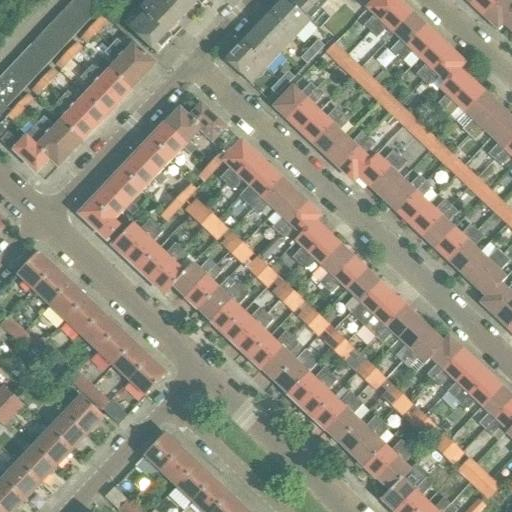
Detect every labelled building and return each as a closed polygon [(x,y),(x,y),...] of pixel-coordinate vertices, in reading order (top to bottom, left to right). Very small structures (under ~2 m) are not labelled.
[(181,18),(161,0),(148,0),(139,10),(144,14),(129,30),(156,56),(172,39),(166,33),(181,18)] [(161,0),(181,18),(195,2),(201,8),(208,0),(161,0)] [(321,11),(330,0),(299,0),(294,5),(288,0),(282,0),(270,13),(296,37),(315,18),(323,26),(329,19),(321,11)] [(364,27),(370,33),(399,3),(395,0),(376,0),(374,2),(367,10),(374,16),(364,27)] [(475,0),(471,5),(483,17),(499,0),(475,0)] [(497,30),(502,24),(511,13),(511,0),(499,0),(483,17),(497,30)] [(387,29),(393,35),(412,16),(399,3),(370,33),(377,39),(387,29)] [(281,53),(296,37),(270,13),(255,29),(281,53)] [(511,13),(502,24),(511,33),(511,13)] [(389,51),(396,58),(425,28),(412,16),(393,35),(399,41),(389,51)] [(100,19),(91,29),(96,34),(106,24),(100,19)] [(409,70),(419,60),(438,40),(425,28),(396,58),(397,58),(399,56),(404,61),(403,62),(402,63),(409,70)] [(100,37),(96,34),(91,29),(81,39),(87,44),(90,41),(94,44),(100,37)] [(266,69),(281,53),(255,29),(241,45),(266,69)] [(416,76),(423,83),(451,53),(438,40),(419,60),(426,66),(416,76)] [(117,41),(111,47),(143,78),(155,65),(133,44),(127,51),(117,41)] [(318,41),(309,50),(315,56),(324,47),(318,41)] [(76,45),(66,55),(72,60),(81,50),(76,45)] [(250,86),(266,69),(241,45),(225,61),(250,86)] [(334,45),(330,49),(343,62),(347,57),(334,45)] [(115,64),(109,70),(131,90),(143,78),(111,47),(104,54),(115,64)] [(326,53),(339,66),(343,62),(330,49),(326,53)] [(315,56),(309,50),(300,59),(307,65),(315,56)] [(439,78),(445,84),(458,71),(464,65),(451,53),(423,83),(429,89),(439,78)] [(72,60),(66,55),(56,65),(62,70),(72,60)] [(343,62),(357,74),(361,70),(347,57),(343,62)] [(339,66),(352,79),(357,74),(343,62),(339,66)] [(92,67),(86,73),(119,104),(131,90),(109,70),(103,77),(92,67)] [(51,70),(42,81),(47,86),(57,76),(51,70)] [(357,74),(370,86),(374,82),(361,70),(357,74)] [(438,106),(443,111),(471,82),(458,71),(445,84),(439,90),(446,97),(438,106)] [(288,72),(279,81),(286,88),(294,78),(288,72)] [(90,90),(85,96),(107,116),(119,104),(86,73),(80,80),(90,90)] [(352,79),(365,91),(370,86),(357,74),(352,79)] [(47,86),(42,81),(32,91),(38,96),(47,86)] [(286,88),(279,81),(270,91),(277,97),(286,88)] [(370,86),(382,99),(386,94),(374,82),(370,86)] [(458,109),(465,115),(484,95),(471,82),(443,111),(442,112),(449,118),(458,109)] [(274,108),(290,123),(319,93),(310,85),(300,95),(293,88),(274,108)] [(365,91),(378,103),(382,99),(370,86),(365,91)] [(68,93),(62,98),(95,129),(107,116),(85,96),(78,103),(68,93)] [(290,123),(302,134),(321,114),(313,107),(322,97),(319,93),(290,123)] [(382,99),(396,111),(400,107),(386,94),(382,99)] [(462,131),(468,136),(496,106),(484,95),(465,115),(471,121),(462,131)] [(27,96),(17,107),(23,112),(32,101),(27,96)] [(66,116),(60,122),(82,142),(95,129),(62,98),(55,106),(66,116)] [(378,103),(392,116),(396,111),(382,99),(378,103)] [(201,105),(189,118),(201,130),(199,132),(211,144),(217,138),(224,145),(218,150),(221,153),(208,167),(214,173),(223,163),(242,143),(201,105)] [(484,133),(491,139),(510,119),(496,106),(468,136),(475,143),(484,133)] [(23,112),(17,107),(8,117),(13,122),(23,112)] [(396,111),(409,123),(413,119),(400,107),(396,111)] [(302,134),(313,145),(342,115),(335,109),(326,119),(321,114),(302,134)] [(179,110),(164,126),(193,153),(196,150),(189,143),(199,132),(201,130),(189,118),(179,110)] [(397,121),(404,128),(409,123),(396,111),(392,116),(397,121)] [(313,145),(325,156),(344,137),(339,131),(348,121),(342,115),(313,145)] [(390,128),(397,121),(392,116),(385,123),(390,128)] [(43,118),(37,125),(70,156),(82,142),(60,122),(54,128),(43,118)] [(409,123),(421,136),(426,131),(413,119),(409,123)] [(488,155),(494,161),(511,142),(511,121),(510,119),(491,139),(497,146),(488,155)] [(404,128),(417,140),(421,136),(409,123),(404,128)] [(48,160),(36,148),(25,138),(19,144),(0,125),(0,140),(13,153),(14,152),(36,173),(48,160)] [(41,142),(36,148),(48,160),(57,169),(70,156),(37,125),(31,132),(41,142)] [(164,126),(150,141),(172,161),(183,149),(190,156),(193,153),(164,126)] [(421,136),(434,148),(438,143),(426,131),(421,136)] [(325,156),(337,168),(366,138),(362,133),(352,144),(344,137),(325,156)] [(417,140),(430,152),(434,148),(421,136),(417,140)] [(353,183),(358,177),(377,157),(376,156),(371,162),(365,156),(374,146),(366,138),(337,168),(353,183)] [(150,141),(135,157),(164,183),(167,180),(160,173),(172,161),(150,141)] [(510,157),(511,159),(511,142),(494,161),(501,168),(510,157)] [(254,155),(242,143),(223,163),(229,170),(219,180),(225,186),(254,155)] [(434,148),(447,160),(451,155),(438,143),(434,148)] [(430,152),(443,164),(447,160),(434,148),(430,152)] [(358,177),(371,189),(400,159),(393,152),(383,163),(377,157),(358,177)] [(242,182),(248,188),(267,168),(254,155),(225,186),(232,192),(242,182)] [(447,160),(460,172),(464,167),(451,155),(447,160)] [(135,157),(121,171),(143,191),(150,198),(164,183),(135,157)] [(371,189),(384,201),(403,181),(396,175),(406,164),(400,159),(371,189)] [(443,164),(456,176),(460,172),(447,160),(443,164)] [(214,173),(208,167),(198,177),(204,183),(214,173)] [(460,172),(473,184),(477,180),(464,167),(460,172)] [(245,205),(251,210),(280,180),(267,168),(248,188),(255,194),(245,205)] [(121,171),(110,183),(131,204),(143,191),(121,171)] [(456,176),(469,189),(473,184),(460,172),(456,176)] [(384,201),(397,213),(425,183),(419,177),(409,187),(403,181),(384,201)] [(268,206),(274,212),(293,192),(280,180),(251,210),(258,217),(268,206)] [(473,184),(486,196),(490,192),(477,180),(473,184)] [(110,183),(92,202),(126,233),(133,225),(140,218),(135,213),(138,210),(131,204),(110,183)] [(397,213),(410,225),(428,205),(422,199),(432,189),(425,183),(397,213)] [(469,189),(481,201),(486,196),(473,184),(469,189)] [(190,186),(179,198),(185,203),(196,192),(190,186)] [(271,229),(278,235),(307,205),(293,192),(274,212),(281,219),(271,229)] [(486,196),(499,209),(503,204),(490,192),(486,196)] [(481,201),(494,213),(499,209),(486,196),(481,201)] [(179,198),(165,212),(171,218),(185,203),(179,198)] [(196,201),(190,207),(195,211),(199,214),(204,209),(196,201)] [(410,225),(422,238),(451,207),(445,201),(435,212),(428,205),(410,225)] [(79,216),(113,247),(126,233),(92,202),(79,216)] [(499,209),(511,221),(511,220),(511,212),(503,204),(499,209)] [(301,237),(314,223),(320,217),(307,205),(278,235),(285,242),(295,231),(301,237)] [(185,213),(189,217),(195,211),(190,207),(185,213)] [(422,238),(435,250),(454,230),(448,224),(458,214),(451,207),(422,238)] [(199,214),(208,223),(212,227),(217,221),(204,209),(199,214)] [(494,213),(507,225),(511,221),(499,209),(494,213)] [(189,217),(202,229),(208,223),(199,214),(195,211),(189,217)] [(171,218),(165,212),(160,217),(166,223),(171,218)] [(0,217),(0,235),(9,226),(0,217)] [(113,247),(125,259),(155,227),(149,221),(139,231),(133,225),(126,233),(113,247)] [(212,227),(221,235),(225,239),(230,233),(217,221),(212,227)] [(202,229),(215,242),(221,235),(212,227),(208,223),(202,229)] [(292,259),(298,265),(327,235),(314,223),(301,237),(295,243),(301,250),(292,259)] [(435,250),(448,262),(477,232),(471,226),(461,236),(454,230),(435,250)] [(125,259),(138,271),(159,250),(152,244),(162,233),(155,227),(125,259)] [(448,262),(461,274),(480,254),(474,248),(484,238),(477,232),(448,262)] [(225,239),(235,248),(238,251),(243,246),(230,233),(225,239)] [(215,242),(229,254),(235,248),(225,239),(221,235),(215,242)] [(314,262),(320,268),(340,247),(327,235),(298,265),(305,272),(314,262)] [(138,271),(151,283),(182,251),(175,245),(165,255),(159,250),(138,271)] [(243,246),(238,251),(247,259),(252,254),(243,246)] [(311,278),(324,290),(353,260),(340,247),(320,268),(311,278)] [(235,248),(229,254),(241,266),(247,259),(238,251),(235,248)] [(461,274),(474,286),(502,256),(496,250),(486,260),(480,254),(461,274)] [(164,296),(173,288),(185,274),(179,268),(188,258),(182,251),(151,283),(164,296)] [(16,276),(33,292),(54,269),(38,253),(16,276)] [(481,304),(482,305),(501,285),(506,279),(500,273),(509,262),(502,256),(474,286),(487,298),(481,304)] [(264,276),(270,270),(257,258),(251,264),(259,272),(264,276)] [(340,286),(347,292),(366,272),(353,260),(324,290),(331,296),(340,286)] [(173,288),(186,300),(216,268),(209,261),(200,270),(194,265),(185,274),(173,288)] [(246,270),(254,278),(259,272),(251,264),(246,270)] [(186,300),(198,312),(219,290),(212,284),(222,273),(216,268),(186,300)] [(33,292),(49,307),(70,284),(54,269),(33,292)] [(277,289),(277,288),(283,283),(270,270),(264,276),(272,284),(277,289)] [(267,290),(272,284),(264,276),(259,272),(254,278),(267,290)] [(343,308),(350,315),(379,284),(366,272),(347,292),(353,298),(343,308)] [(198,312),(211,324),(241,291),(234,285),(228,279),(219,290),(198,312)] [(290,300),(295,295),(283,283),(277,288),(285,296),(290,300)] [(49,307),(64,322),(86,299),(70,284),(49,307)] [(350,315),(363,327),(391,296),(379,284),(350,315)] [(482,305),(495,317),(511,298),(511,285),(507,291),(501,285),(482,305)] [(271,294),(280,302),(285,296),(277,288),(277,289),(271,294)] [(211,324),(224,336),(244,314),(238,308),(248,297),(241,291),(211,324)] [(295,295),(300,300),(304,296),(299,291),(295,295)] [(303,313),(308,307),(300,300),(295,295),(290,300),(298,308),(303,313)] [(280,302),(292,314),(298,308),(290,300),(285,296),(280,302)] [(363,327),(376,339),(404,309),(391,296),(363,327)] [(511,298),(495,317),(507,329),(511,323),(511,298)] [(64,322),(81,337),(102,314),(86,299),(64,322)] [(303,313),(311,320),(316,325),(321,319),(308,307),(303,313)] [(292,314),(305,326),(311,320),(303,313),(298,308),(292,314)] [(224,336),(236,348),(267,316),(260,309),(250,320),(244,314),(224,336)] [(392,335),(398,341),(417,320),(404,309),(376,339),(382,345),(392,335)] [(81,337),(97,353),(118,330),(102,314),(81,337)] [(249,360),(269,338),(270,338),(263,331),(273,321),(267,316),(236,348),(249,360)] [(0,326),(17,342),(24,335),(7,319),(0,326)] [(316,325),(323,333),(329,337),(334,332),(321,319),(316,325)] [(323,333),(316,325),(311,320),(305,326),(318,338),(323,333)] [(395,357),(402,363),(430,333),(417,320),(398,341),(405,348),(395,357)] [(97,353),(112,367),(134,345),(118,330),(97,353)] [(329,337),(337,345),(341,349),(347,344),(334,332),(329,337)] [(249,360),(262,372),(292,339),(286,333),(275,344),(269,338),(249,360)] [(443,345),(437,340),(430,333),(402,363),(408,370),(409,369),(416,376),(425,366),(424,366),(443,345)] [(17,342),(33,357),(45,343),(42,340),(36,346),(24,335),(17,342)] [(323,343),(331,351),(337,345),(329,337),(323,343)] [(341,349),(349,356),(354,362),(360,356),(365,351),(352,338),(347,344),(341,349)] [(262,372),(275,384),(295,362),(305,352),(292,339),(262,372)] [(427,376),(432,382),(461,351),(448,339),(443,345),(424,366),(425,366),(430,361),(436,367),(427,376)] [(46,358),(55,366),(62,359),(45,343),(33,357),(41,364),(46,358)] [(112,367),(129,383),(150,360),(134,345),(112,367)] [(331,351),(343,362),(349,356),(341,349),(337,345),(331,351)] [(449,379),(455,385),(475,364),(461,351),(432,382),(440,389),(449,379)] [(343,362),(357,375),(362,369),(354,362),(349,356),(343,362)] [(354,362),(362,369),(367,373),(372,368),(360,356),(354,362)] [(275,384),(288,397),(309,375),(308,375),(318,364),(311,357),(301,368),(295,362),(275,384)] [(55,366),(71,382),(78,374),(62,359),(55,366)] [(150,360),(129,383),(145,398),(166,375),(150,360)] [(447,393),(461,406),(488,377),(475,364),(455,385),(447,393)] [(367,373),(374,380),(380,386),(386,381),(372,368),(367,373)] [(288,397),(300,408),(330,376),(324,369),(314,380),(309,375),(288,397)] [(357,375),(368,386),(374,380),(367,373),(362,369),(357,375)] [(71,382),(86,396),(93,389),(78,374),(71,382)] [(300,408),(313,421),(334,399),(327,393),(337,382),(330,376),(300,408)] [(475,404),(481,409),(500,389),(488,377),(461,406),(460,407),(466,413),(475,404)] [(368,386),(381,399),(387,393),(380,386),(374,380),(368,386)] [(387,392),(394,399),(399,393),(392,387),(387,392)] [(4,388),(0,391),(0,403),(3,407),(13,396),(4,388)] [(86,396),(102,411),(109,404),(93,389),(86,396)] [(478,425),(485,432),(511,404),(511,399),(500,389),(481,409),(488,416),(478,425)] [(381,399),(395,411),(400,405),(394,399),(387,392),(387,393),(381,399)] [(313,421),(325,432),(355,399),(349,393),(339,404),(334,399),(313,421)] [(394,399),(400,405),(406,410),(411,405),(399,393),(394,399)] [(13,396),(3,407),(13,416),(23,405),(13,396)] [(81,397),(65,413),(89,434),(103,419),(81,397)] [(325,432),(338,444),(359,423),(353,417),(363,406),(355,399),(325,432)] [(111,401),(109,404),(102,411),(118,427),(128,417),(111,401)] [(501,428),(507,434),(511,428),(511,404),(485,432),(491,437),(501,428)] [(406,422),(407,423),(413,417),(406,410),(400,405),(395,411),(402,418),(402,417),(406,422)] [(406,410),(413,417),(420,423),(424,418),(411,405),(406,410)] [(3,407),(0,410),(0,424),(3,427),(7,423),(13,416),(3,407)] [(65,413),(49,430),(73,451),(89,434),(65,413)] [(407,423),(420,435),(425,429),(420,423),(413,417),(407,423)] [(338,444),(351,457),(382,425),(375,418),(365,429),(359,423),(338,444)] [(420,423),(425,429),(433,436),(438,430),(424,418),(420,423)] [(351,457),(363,468),(384,447),(378,441),(388,431),(382,425),(351,457)] [(425,429),(420,435),(427,442),(433,436),(425,429)] [(49,430),(33,447),(56,469),(73,451),(49,430)] [(143,458),(159,473),(181,450),(165,435),(143,458)] [(442,435),(437,440),(445,448),(450,442),(442,435)] [(431,446),(445,460),(451,454),(445,448),(437,440),(431,446)] [(363,468),(376,480),(407,448),(400,442),(390,453),(384,447),(363,468)] [(445,448),(451,454),(458,460),(463,455),(450,442),(445,448)] [(33,447),(19,462),(42,484),(56,469),(33,447)] [(381,501),(401,481),(410,472),(404,466),(414,455),(407,448),(376,480),(389,492),(381,501)] [(159,473),(176,488),(197,465),(181,450),(159,473)] [(445,460),(458,472),(464,466),(458,460),(451,454),(445,460)] [(469,460),(464,466),(471,473),(476,467),(469,460)] [(19,462),(2,480),(26,501),(42,484),(19,462)] [(176,488),(192,504),(214,481),(197,465),(176,488)] [(458,472),(470,483),(475,477),(471,473),(464,466),(458,472)] [(471,473),(475,477),(486,487),(491,481),(476,467),(471,473)] [(401,481),(381,501),(392,511),(396,511),(425,482),(418,476),(408,486),(401,481)] [(470,483),(482,495),(488,489),(486,487),(475,477),(470,483)] [(2,480),(0,482),(0,507),(5,511),(15,511),(26,501),(2,480)] [(192,504),(200,511),(214,511),(229,496),(214,481),(192,504)] [(486,487),(488,489),(493,494),(499,489),(491,481),(486,487)] [(396,511),(420,511),(427,504),(420,498),(431,487),(425,482),(396,511)] [(104,499),(118,511),(125,511),(131,506),(114,489),(104,499)] [(488,489),(482,495),(488,500),(493,494),(488,489)] [(214,511),(243,511),(245,510),(229,496),(214,511)] [(420,511),(442,511),(450,505),(443,499),(433,510),(427,504),(420,511)] [(475,502),(472,506),(477,511),(479,511),(483,509),(475,502)]
